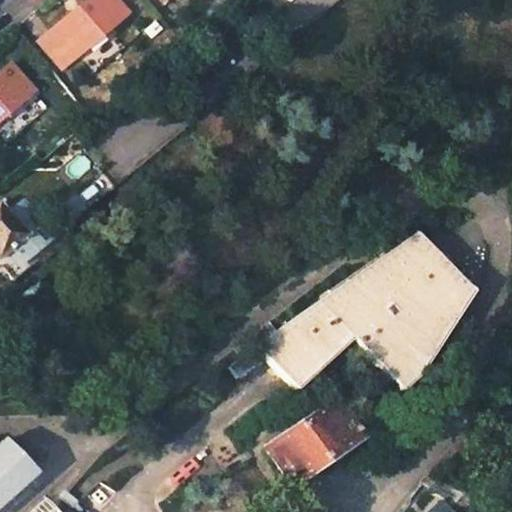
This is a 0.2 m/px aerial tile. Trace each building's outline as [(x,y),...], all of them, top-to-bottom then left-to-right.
[(86,0),(38,40),(61,69),(126,14),(114,0),(86,0)] [(0,119),(34,91),(10,63),(0,71),(0,119)] [(0,205),(0,266),(14,283),(77,229),(60,210),(42,224),(21,200),(6,212),(0,205)] [(352,330),(402,389),(413,378),(469,293),(415,234),(253,346),(286,383),(352,330)] [(350,339),(398,393),(402,389),(352,330),(286,383),(293,391),(350,339)] [(334,400),(264,448),(291,487),(360,438),(334,400)] [(0,508),(37,477),(5,442),(0,446),(0,508)] [(56,511),(45,496),(26,511),(56,511)] [(96,511),(82,496),(63,511),(96,511)]
